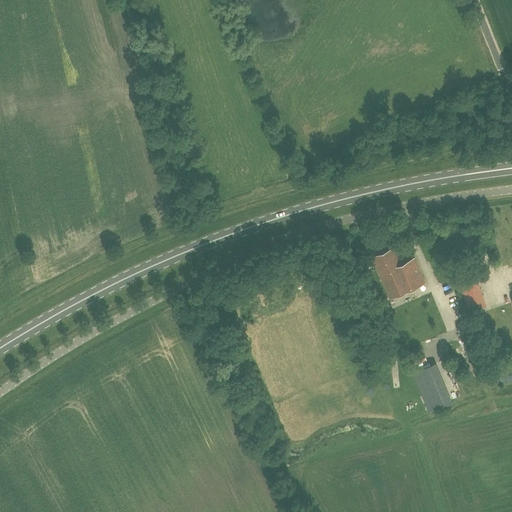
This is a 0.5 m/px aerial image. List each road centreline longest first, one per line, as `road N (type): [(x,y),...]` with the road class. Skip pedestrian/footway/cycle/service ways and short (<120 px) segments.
road 1 (unclassified): [(0,392),(277,243),(339,219),(511,189)]
road 2 (secondary): [(0,346),(233,230),(363,192),(511,168)]
